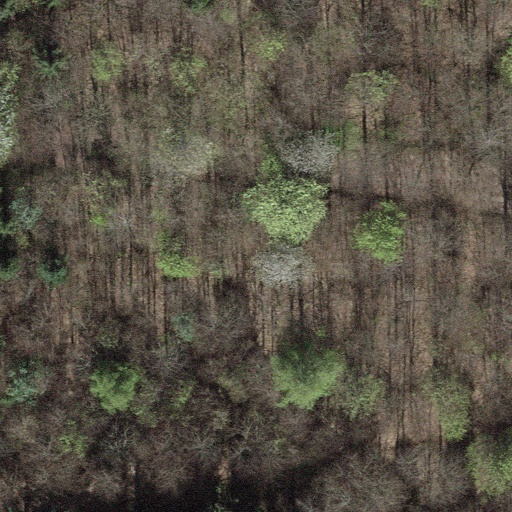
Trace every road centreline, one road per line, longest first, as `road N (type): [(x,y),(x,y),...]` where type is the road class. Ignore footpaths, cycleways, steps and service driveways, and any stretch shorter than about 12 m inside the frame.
road 1 (track): [(511,404),(185,456),(0,498)]
road 2 (track): [(0,128),(479,175),(511,191)]
